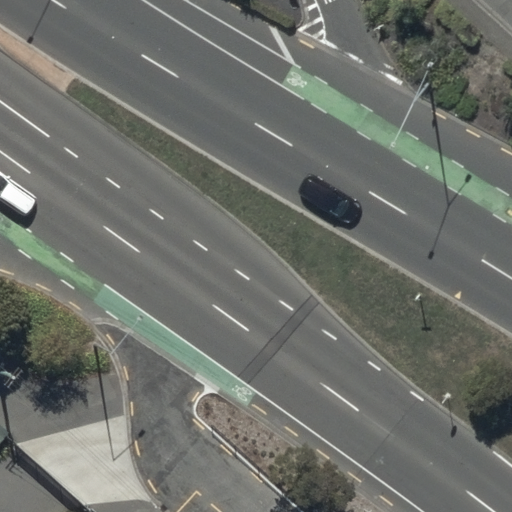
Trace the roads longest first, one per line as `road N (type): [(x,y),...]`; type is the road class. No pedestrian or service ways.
road 1 (secondary): [(53,0),(414,215)]
road 2 (secondary): [(489,511),(157,265)]
road 3 (unclassified): [(299,511),(268,483),(194,447),(171,425),(161,387),(157,265)]
road 4 (secondary): [(157,265),(0,153)]
